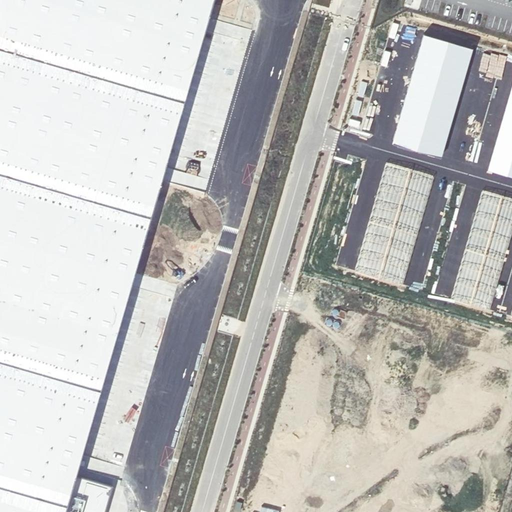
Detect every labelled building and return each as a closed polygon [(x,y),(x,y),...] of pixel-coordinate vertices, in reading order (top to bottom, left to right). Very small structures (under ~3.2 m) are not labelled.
[(0,0),(0,511),(65,511),(216,0),(0,0)] [(423,33),(392,142),(440,156),(471,47),(423,33)] [(511,81),(487,169),(511,175),(511,81)] [(384,165),(353,274),(401,287),(433,179),(384,165)] [(511,201),(482,193),(451,301),(489,312),(511,233),(511,201)]
